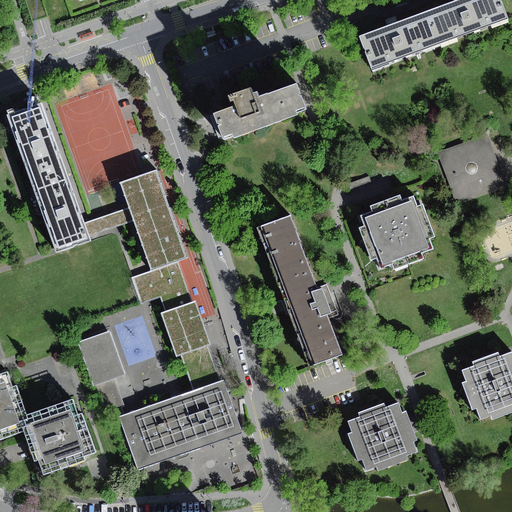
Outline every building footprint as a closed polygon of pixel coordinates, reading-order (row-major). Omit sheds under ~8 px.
[(46,16),(41,0),(25,0),(31,20),(39,18),(46,16)] [(509,20),(501,0),(457,0),(428,11),(441,45),(509,20)] [(441,45),(428,11),(393,24),(360,36),(373,70),(441,45)] [(92,32),(79,36),(81,41),(94,36),(92,32)] [(237,106),(215,114),(223,135),(225,140),(236,136),(237,138),(300,115),(298,111),(308,107),(299,84),(259,99),(254,87),(229,96),(232,104),(236,103),(237,106)] [(32,183),(66,172),(53,137),(42,104),(8,116),(32,183)] [(223,135),(215,114),(210,116),(218,137),(223,135)] [(446,150),(442,160),(454,193),(464,198),(499,186),(502,174),(490,140),(479,138),(446,150)] [(156,170),(121,183),(129,208),(134,221),(152,271),(178,262),(188,258),(156,170)] [(66,172),(32,183),(57,253),(90,241),(89,237),(84,224),(76,201),(66,172)] [(373,212),(360,217),(363,225),(358,227),(371,262),(377,260),(381,269),(392,265),(394,270),(424,259),(422,253),(433,249),(429,238),(434,236),(423,206),(418,208),(414,197),(403,201),(401,196),(391,199),(371,207),(373,212)] [(134,221),(129,208),(84,224),(89,237),(134,221)] [(292,216),(259,229),(287,305),(311,367),(343,355),(330,318),(338,315),(327,285),(318,288),(292,216)] [(178,262),(152,271),(132,278),(141,304),(160,298),(166,312),(162,314),(177,357),(182,356),(194,391),(221,382),(208,346),(212,345),(196,302),(193,303),(178,262)] [(109,332),(78,343),(94,386),(125,376),(109,332)] [(474,366),(462,370),(466,382),(464,383),(473,410),(478,408),(482,419),(492,415),(494,419),(511,412),(511,353),(501,357),(499,352),(472,362),(474,366)] [(28,419),(27,416),(17,386),(12,387),(7,373),(0,375),(0,440),(25,432),(24,428),(27,427),(25,420),(28,419)] [(194,391),(119,417),(138,470),(243,433),(224,380),(221,382),(194,391)] [(74,400),(27,416),(28,419),(25,420),(27,427),(24,428),(25,432),(30,448),(36,462),(40,460),(45,475),(85,461),(83,457),(96,452),(83,413),(79,415),(74,400)] [(360,417),(349,421),(353,433),(350,434),(360,461),(364,459),(368,470),(378,466),(380,470),(409,460),(407,455),(417,452),(413,441),(418,440),(412,424),(407,412),(403,413),(399,404),(387,408),(386,403),(359,412),(360,417)]
